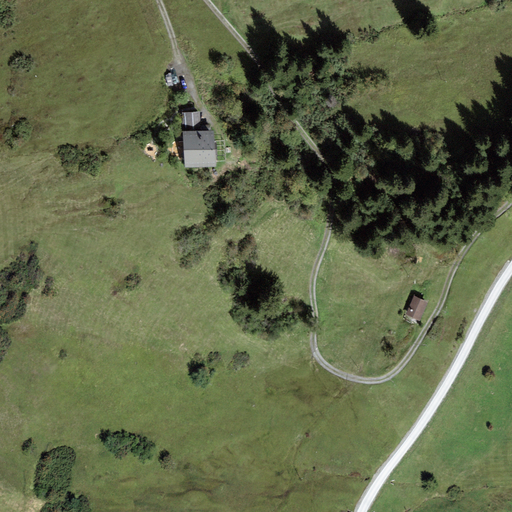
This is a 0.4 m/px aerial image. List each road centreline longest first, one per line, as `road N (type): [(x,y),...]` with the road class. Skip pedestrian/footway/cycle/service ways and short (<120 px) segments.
road 1 (track): [(202,0),(331,171),(311,283),(317,351),(330,369),(371,383),(394,371),(441,307),(458,257),(511,203)]
road 2 (unclassified): [(362,511),(432,413),(511,267)]
